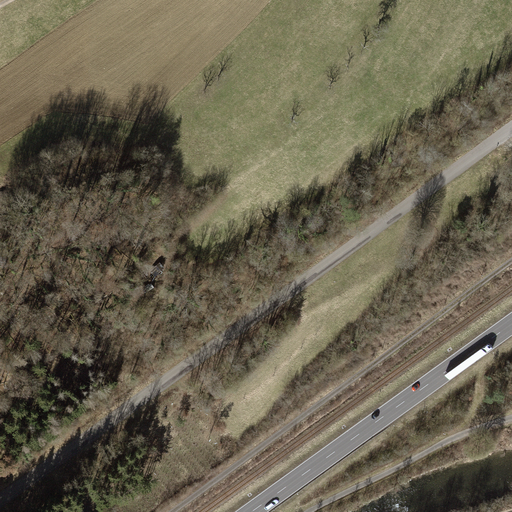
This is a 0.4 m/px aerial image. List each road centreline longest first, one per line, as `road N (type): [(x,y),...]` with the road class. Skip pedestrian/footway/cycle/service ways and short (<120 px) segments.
road 1 (unclassified): [(511,129),(0,504)]
road 2 (primary): [(511,324),(252,511)]
